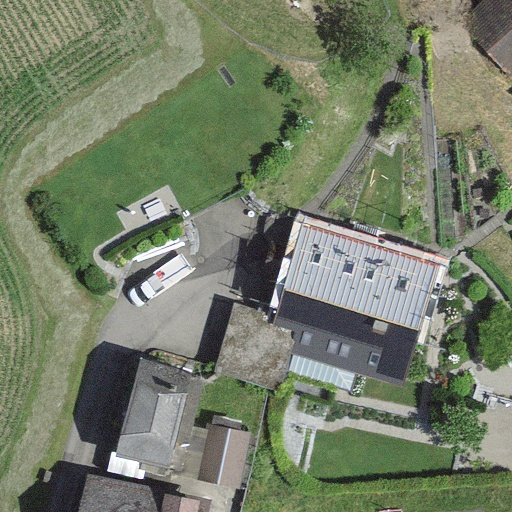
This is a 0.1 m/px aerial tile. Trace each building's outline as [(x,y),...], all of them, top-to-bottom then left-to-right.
[(511,0),(484,0),(470,13),(511,61),(511,0)] [(440,268),(303,229),(277,317),(235,305),(216,370),(285,390),(294,359),(405,390),(440,268)] [(202,380),(143,363),(112,471),(171,488),(202,380)] [(217,484),(242,490),(253,436),(228,431),(217,484)] [(160,511),(164,496),(89,480),(82,511),(160,511)] [(205,511),(207,505),(164,496),(160,511),(205,511)]
